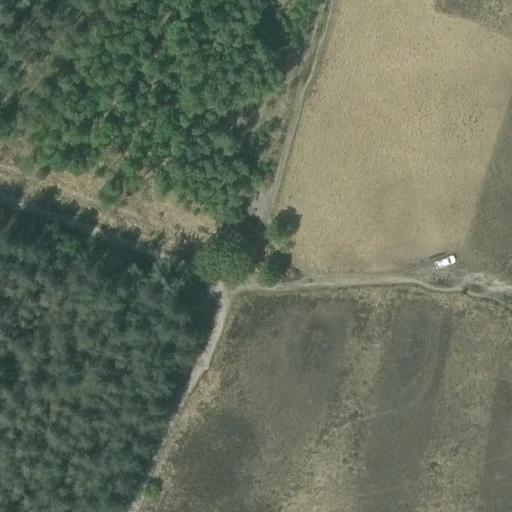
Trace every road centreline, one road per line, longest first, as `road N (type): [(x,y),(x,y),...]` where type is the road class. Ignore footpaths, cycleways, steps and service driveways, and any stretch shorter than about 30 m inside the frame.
road 1 (track): [(232,281),(264,214),(327,0)]
road 2 (track): [(232,281),(129,511)]
road 3 (track): [(0,201),(232,281)]
